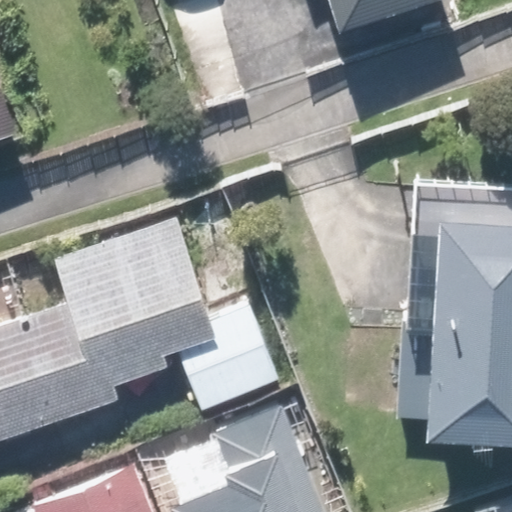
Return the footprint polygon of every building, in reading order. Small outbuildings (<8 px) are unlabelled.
[(367,0),(312,0),(318,16),(367,0)] [(511,432),(511,211),(421,206),(415,321),(394,320),(390,410),(410,411),(409,427),(511,432)] [(0,431),(110,396),(104,376),(174,352),(190,400),(269,375),(243,295),(197,310),(165,213),(36,255),(52,303),(0,320),(0,431)] [(181,511),(337,511),(285,386),(220,413),(236,450),(168,478),(181,511)] [(145,511),(125,456),(24,493),(31,511),(145,511)] [(511,511),(511,494),(464,508),(465,511),(511,511)]
